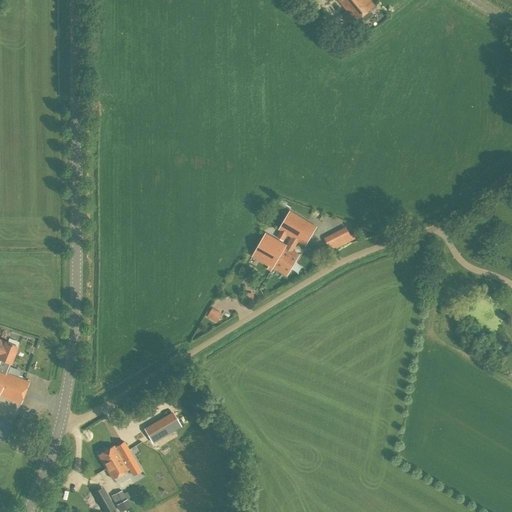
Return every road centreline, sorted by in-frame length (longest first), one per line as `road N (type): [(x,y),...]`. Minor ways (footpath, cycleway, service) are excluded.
road 1 (unclassified): [(61,420),(94,413),(336,264),(435,227),(511,169)]
road 2 (tertiary): [(61,420),(75,312),(73,0)]
